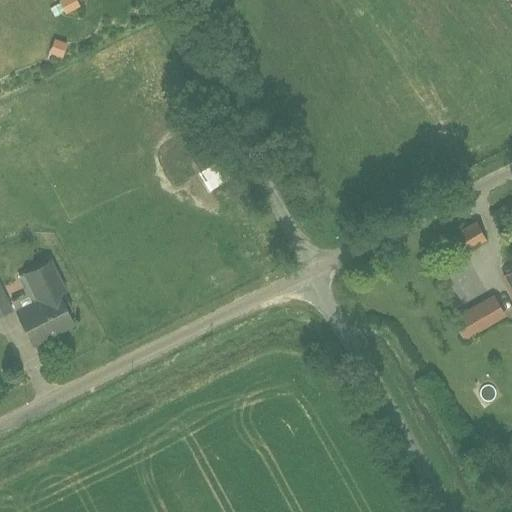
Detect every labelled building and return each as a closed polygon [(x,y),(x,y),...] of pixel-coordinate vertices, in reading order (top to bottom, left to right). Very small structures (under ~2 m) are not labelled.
[(69,13),(86,5),(83,0),(62,0),(69,13)] [(69,43),(55,37),(49,52),(63,58),(69,43)] [(196,154),(209,190),(231,182),(218,146),(196,154)] [(456,232),(463,252),(493,241),(486,222),(456,232)] [(14,305),(30,341),(72,323),(43,257),(24,266),(37,295),(14,305)] [(0,281),(0,313),(12,309),(0,281)] [(501,318),(492,296),(456,311),(465,333),(501,318)]
